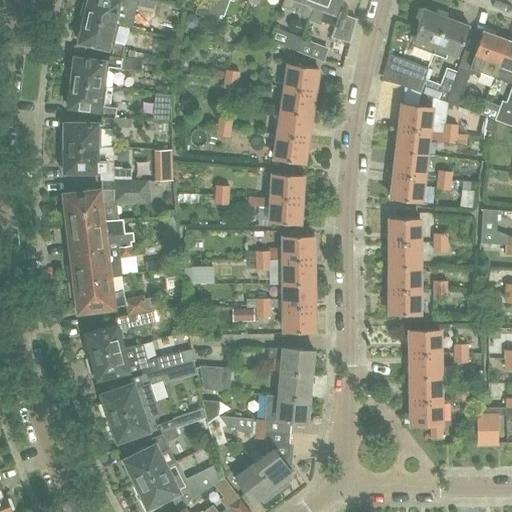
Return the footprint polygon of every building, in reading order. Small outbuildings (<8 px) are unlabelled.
[(124,0),(124,1),(121,0),(88,0),(88,2),(84,1),(81,16),(129,27),(132,28),(136,8),(151,12),(154,1),(148,0),(124,0)] [(206,18),(213,1),(209,0),(199,0),(194,13),(206,18)] [(284,0),(282,6),(299,12),(301,17),(309,20),(316,0),(284,0)] [(316,0),(309,20),(310,20),(321,24),(322,21),(335,26),(331,37),(350,42),(356,19),(335,11),(339,0),(316,0)] [(433,52),(446,16),(423,8),(419,19),(421,20),(412,45),(433,52)] [(187,16),(187,21),(188,26),(193,27),(198,24),(199,19),(197,15),(192,13),(187,16)] [(111,54),(125,57),(128,44),(125,43),(129,27),(81,16),(77,30),(81,31),(79,41),(112,49),(111,54)] [(446,16),(433,52),(446,57),(447,52),(458,56),(469,25),(446,16)] [(495,73),(508,39),(483,30),(473,59),(463,56),(452,86),(446,101),(459,106),(474,65),(495,73)] [(303,39),(292,34),(287,47),(299,51),(303,40),(303,39)] [(511,79),(511,40),(508,39),(495,73),(511,79)] [(324,48),(306,41),(303,40),(299,51),(302,52),(320,59),(324,48)] [(143,59),(125,57),(111,54),(110,60),(75,56),(73,67),(69,66),(68,79),(107,84),(109,71),(105,69),(105,66),(142,71),(143,59)] [(425,80),(427,76),(429,68),(406,59),(397,83),(421,92),(425,80)] [(318,68),(298,65),(289,63),(285,87),(315,91),(318,68)] [(224,79),(238,81),(239,72),(226,70),(224,79)] [(446,101),(452,86),(427,76),(425,80),(421,92),(446,101)] [(115,85),(107,84),(68,79),(66,95),(70,96),(68,106),(102,110),(102,117),(115,117),(117,107),(112,106),(115,85)] [(236,89),(238,81),(224,79),(223,87),(236,89)] [(311,115),(315,91),(285,87),(282,111),(311,115)] [(511,125),(511,87),(507,100),(503,98),(495,120),(511,126),(511,125)] [(433,105),(423,104),(403,102),(400,126),(430,129),(433,105)] [(307,139),(311,115),(282,111),(278,134),(307,139)] [(114,128),(115,117),(102,117),(101,122),(65,122),(65,130),(61,130),(61,146),(98,146),(98,147),(114,147),(114,128)] [(217,126),(231,128),(232,119),(219,117),(217,126)] [(443,131),(457,132),(458,124),(444,122),(443,131)] [(229,136),(231,128),(217,126),(216,134),(229,136)] [(400,126),(397,150),(427,153),(430,129),(400,126)] [(443,131),(442,140),(456,141),(457,132),(443,131)] [(304,162),(307,139),(278,134),(275,158),(304,162)] [(98,161),(98,147),(98,146),(61,146),(61,163),(64,163),(64,171),(102,172),(101,179),(107,179),(107,180),(108,180),(148,180),(148,179),(132,179),(132,167),(122,167),(122,166),(114,166),(114,165),(102,165),(102,162),(98,161)] [(424,177),(427,153),(397,150),(394,174),(424,177)] [(438,179),(451,180),(452,172),(439,170),(438,179)] [(303,174),(283,173),(273,172),(272,197),(301,199),(303,174)] [(421,201),(424,177),(394,174),(392,198),(421,201)] [(450,189),(451,180),(438,179),(437,188),(450,189)] [(63,208),(65,225),(103,220),(102,205),(114,204),(115,200),(143,199),(149,194),(148,180),(108,180),(108,185),(104,189),(99,190),(99,189),(90,190),(85,190),(86,191),(76,192),(64,194),(66,208),(63,208)] [(215,194),(228,195),(229,186),(215,185),(215,194)] [(473,191),(461,190),(459,207),(472,208),(473,191)] [(227,204),(228,195),(215,194),(214,203),(227,204)] [(300,223),(301,199),(272,197),(270,221),(300,223)] [(482,221),(496,222),(497,210),(483,209),(482,221)] [(421,217),(410,217),(390,217),(390,241),(421,241),(421,217)] [(133,232),(125,233),(123,219),(103,220),(65,225),(67,242),(70,242),(72,252),(106,248),(131,245),(131,241),(134,241),(133,232)] [(433,242),(446,242),(446,233),(433,233),(433,242)] [(284,259),(313,259),(313,235),(293,235),(284,235),(284,259)] [(160,256),(160,259),(161,269),(172,268),(181,267),(178,240),(166,241),(167,255),(160,256)] [(421,265),(421,241),(390,241),(390,265),(421,265)] [(446,251),(446,242),(433,242),(433,251),(446,251)] [(72,281),(110,276),(122,273),(121,257),(146,254),(145,244),(131,245),(106,248),(72,252),(73,263),(70,264),(72,281)] [(255,260),(269,260),(269,251),(255,251),(255,260)] [(284,283),(314,283),(313,259),(284,259),(284,283)] [(269,260),(255,260),(255,269),(269,269),(269,260)] [(421,289),(421,265),(390,265),(390,289),(421,289)] [(192,267),(192,283),(214,283),(214,267),(192,267)] [(124,288),(112,291),(110,276),(72,281),(74,297),(77,297),(79,311),(114,307),(126,303),(129,314),(159,307),(159,305),(158,294),(145,297),(144,294),(126,298),(124,288)] [(433,290),(448,290),(448,280),(433,280),(433,290)] [(284,307),(314,307),(314,283),(284,283),(284,298),(270,298),(270,307),(284,307)] [(420,313),(421,289),(390,289),(390,313),(420,313)] [(433,290),(433,299),(448,299),(448,290),(433,290)] [(511,292),(505,293),(490,292),(490,301),(511,301),(511,292)] [(256,307),(270,307),(269,298),(256,298),(256,307)] [(123,347),(119,329),(162,318),(159,307),(129,314),(115,317),(117,324),(85,332),(87,340),(84,340),(88,356),(123,347)] [(270,307),(256,307),(256,316),(270,316),(270,307)] [(284,332),(294,331),(314,331),(314,307),(284,307),(284,332)] [(247,320),(247,308),(245,308),(233,308),(233,321),(247,320)] [(411,353),(441,353),(440,328),(430,328),(410,329),(411,353)] [(95,371),(97,379),(129,371),(130,377),(131,377),(142,375),(159,369),(156,358),(147,360),(142,342),(123,347),(88,356),(92,372),(95,371)] [(454,353),(468,353),(467,344),(454,344),(454,353)] [(314,350),(282,347),(269,347),(269,357),(281,358),(280,372),(312,375),(314,350)] [(193,348),(179,352),(182,363),(195,360),(193,348)] [(411,377),(441,377),(441,353),(411,353),(411,377)] [(468,353),(454,353),(454,362),(468,361),(468,353)] [(204,389),(216,390),(216,366),(199,365),(204,389)] [(231,367),(216,366),(216,390),(229,391),(231,367)] [(151,436),(175,427),(171,418),(155,424),(153,417),(157,415),(159,411),(150,385),(163,380),(159,369),(142,375),(131,377),(132,383),(121,387),(102,393),(104,401),(101,402),(112,434),(115,433),(118,441),(149,430),(151,436)] [(310,399),(312,375),(280,372),(278,393),(266,393),(265,395),(310,399)] [(411,401),(441,401),(441,377),(411,377),(411,401)] [(468,391),(454,392),(454,400),(468,400),(468,391)] [(308,423),(310,399),(265,395),(263,419),(266,419),(265,430),(291,432),(292,421),(308,423)] [(207,423),(217,415),(218,401),(202,399),(205,416),(207,423)] [(432,425),(432,437),(442,437),(441,401),(411,401),(412,425),(432,425)] [(498,443),(498,414),(505,414),(505,405),(482,405),(482,411),(477,411),(477,443),(498,443)] [(226,425),(217,415),(207,423),(213,443),(225,439),(221,426),(226,425)] [(289,482),(286,478),(293,473),(283,460),(289,455),(291,432),(265,430),(266,419),(263,419),(254,418),(253,432),(253,435),(265,436),(264,441),(258,446),(264,454),(254,462),(275,492),(289,482)] [(132,482),(175,460),(166,440),(178,434),(175,427),(151,436),(155,443),(124,459),(128,466),(125,468),(132,482)] [(162,504),(161,500),(190,486),(177,460),(175,460),(132,482),(147,511),(162,504)] [(263,501),(275,492),(254,462),(235,477),(254,502),(261,497),(263,501)] [(187,511),(185,509),(180,511),(221,511),(229,506),(240,498),(229,485),(213,497),(214,509),(212,511),(209,508),(206,509),(202,511),(187,511)] [(0,511),(11,511),(5,495),(3,496),(0,487),(0,511)] [(250,511),(240,498),(229,506),(234,511),(250,511)]
